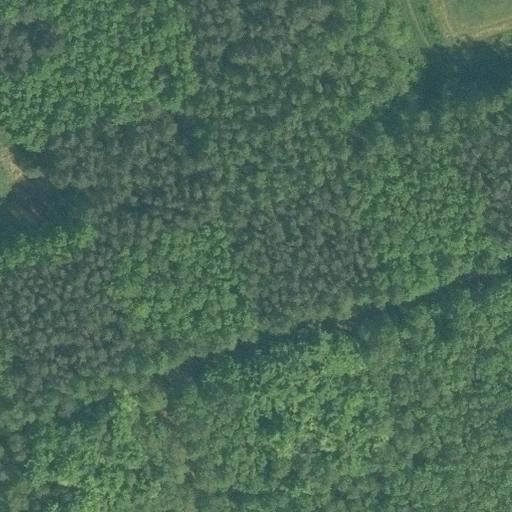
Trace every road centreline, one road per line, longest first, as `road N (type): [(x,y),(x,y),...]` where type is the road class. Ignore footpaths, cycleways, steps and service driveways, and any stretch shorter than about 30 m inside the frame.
road 1 (track): [(0,425),(511,263)]
road 2 (track): [(511,61),(432,86),(406,0)]
road 3 (track): [(154,375),(198,511)]
